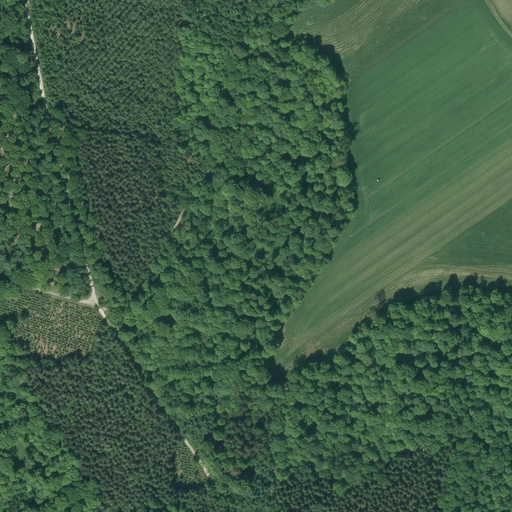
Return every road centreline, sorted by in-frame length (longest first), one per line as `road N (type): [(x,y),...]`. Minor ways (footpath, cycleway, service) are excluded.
road 1 (track): [(96,305),(122,305),(141,288),(206,174),(206,116),(257,17),(305,0)]
road 2 (track): [(21,0),(96,305)]
road 3 (track): [(96,305),(239,511)]
